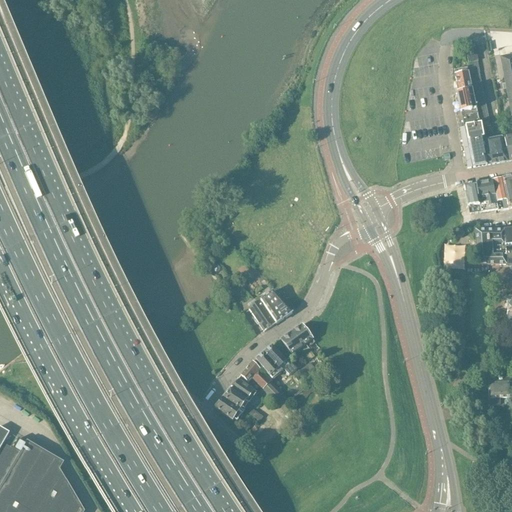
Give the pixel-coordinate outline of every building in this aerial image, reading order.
[(0,41),(7,39),(8,38),(9,36),(9,35),(9,33),(8,31),(8,30),(6,30),(5,29),(4,29),(3,29),(0,30),(0,41)] [(477,63),(474,46),(465,48),(468,64),(477,63)] [(511,56),(500,59),(511,119),(511,118),(511,56)] [(470,86),(469,81),(468,76),(468,74),(463,74),(462,71),(454,73),(455,76),(454,77),(458,94),(471,91),(470,86)] [(474,102),(473,97),(471,91),(458,94),(456,94),(460,114),(460,113),(462,123),(463,123),(464,129),(465,128),(479,126),(478,123),(477,118),(476,113),(475,107),(474,102)] [(486,167),(481,139),(483,139),(481,131),(485,130),(485,128),(487,128),(487,127),(489,127),(488,121),(478,123),(479,126),(465,128),(473,169),(486,167)] [(0,151),(42,134),(46,132),(47,131),(47,130),(48,128),(48,127),(47,126),(47,124),(46,124),(44,123),(43,123),(41,123),(0,140),(0,151)] [(508,163),(503,138),(489,141),(487,128),(485,128),(485,130),(481,131),(483,139),(481,139),(486,167),(508,163)] [(511,162),(511,136),(503,138),(508,163),(511,162)] [(511,177),(501,180),(508,210),(508,211),(511,209),(511,177)] [(501,180),(492,183),(497,212),(508,210),(501,180)] [(492,183),(475,186),(481,214),(497,212),(492,183)] [(475,186),(464,188),(465,193),(469,216),(481,214),(475,186)] [(30,249),(32,249),(82,227),(85,225),(86,224),(87,223),(87,221),(87,219),(87,218),(86,217),(85,216),(84,216),(82,216),(80,216),(28,240),(27,241),(26,243),(26,245),(26,247),(27,248),(29,249),(30,249)] [(464,235),(462,231),(458,231),(455,235),(457,239),(462,239),(464,235)] [(505,254),(505,247),(504,232),(475,231),(477,266),(506,266),(507,266),(505,254)] [(0,264),(5,262),(20,255),(22,253),(22,251),(22,248),(20,246),(18,245),(16,246),(0,252),(0,264)] [(216,263),(212,268),(219,275),(223,271),(216,263)] [(291,314),(278,300),(272,293),(260,301),(276,325),(291,314)] [(276,325),(260,301),(249,309),(253,317),(256,320),(255,322),(257,325),(259,325),(264,333),(276,325)] [(301,326),(280,340),(291,355),(312,340),(301,326)] [(291,367),(286,361),(284,362),(270,346),(254,361),(269,377),(275,372),(277,374),(283,370),(288,376),(294,371),(293,368),(297,372),(302,369),(296,360),(291,364),(292,366),(291,367)] [(314,360),(297,373),(304,383),(312,377),(322,370),(314,360)] [(252,362),(240,376),(246,382),(251,378),(264,393),(273,384),(252,362)] [(237,380),(229,390),(245,401),(247,403),(249,402),(246,400),(252,392),(237,380)] [(511,388),(511,381),(487,382),(488,408),(511,407),(511,388)] [(273,384),(264,393),(274,403),(283,395),(273,384)] [(309,389),(301,395),(305,401),(312,392),(309,389)] [(229,390),(221,399),(238,411),(241,413),(242,410),(240,409),(245,401),(229,390)] [(213,409),(215,410),(231,421),(238,411),(221,399),(213,409)] [(0,449),(9,434),(0,428),(0,449)] [(81,511),(57,471),(61,464),(18,440),(12,450),(22,456),(0,492),(0,511),(81,511)]
